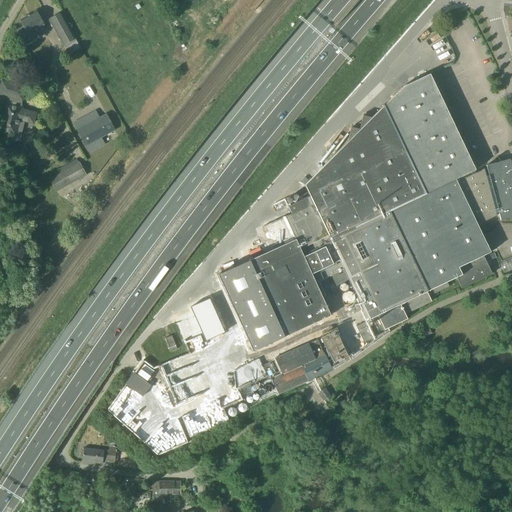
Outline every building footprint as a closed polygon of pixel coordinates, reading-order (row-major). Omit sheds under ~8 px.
[(44,24),(37,11),(20,20),(23,26),(16,30),(25,46),(37,39),(38,35),(35,29),(44,24)] [(49,19),(49,20),(68,54),(80,47),(61,12),(49,19)] [(477,225),(495,216),(486,176),(484,169),(475,173),(474,170),(475,170),(430,75),(430,74),(404,86),(371,118),(363,116),(360,129),(351,128),(348,141),(305,185),(310,196),(289,207),(292,214),(285,217),(295,239),(250,260),(249,259),(249,260),(217,275),(251,349),(283,335),(284,337),(330,316),(315,282),(330,275),(335,287),(340,289),(340,290),(341,291),(342,292),(343,292),(344,292),(345,292),(346,291),(347,290),(347,289),(347,288),(347,287),(352,285),(369,321),(379,316),(382,321),(385,329),(406,318),(404,314),(431,301),(426,291),(432,289),(434,294),(449,287),(447,282),(456,277),(462,288),(492,274),(483,256),(490,252),(477,225)] [(0,90),(0,94),(9,97),(18,99),(20,99),(23,100),(26,87),(23,86),(12,84),(2,81),(0,90)] [(22,108),(6,104),(4,114),(3,114),(2,121),(0,130),(0,131),(15,135),(18,127),(22,128),(24,121),(33,123),(36,114),(22,110),(22,108)] [(73,136),(82,152),(111,136),(102,121),(73,136)] [(85,176),(76,159),(53,172),(55,175),(48,179),(56,192),(85,176)] [(489,176),(486,176),(495,216),(499,214),(501,220),(511,217),(511,166),(510,160),(510,159),(486,165),(489,176)] [(342,297),(342,298),(342,299),(342,300),(343,301),(344,302),(345,303),(346,304),(347,304),(348,304),(349,304),(350,304),(351,303),(352,302),(353,301),(353,300),(354,299),(354,298),(354,297),(353,296),(353,295),(352,294),(351,293),(350,293),(349,292),(348,292),(347,292),(346,293),(344,293),(344,294),(343,295),(342,296),(342,297)] [(229,339),(213,297),(190,306),(194,316),(179,322),(191,354),(229,339)] [(366,322),(356,327),(364,342),(373,338),(366,322)] [(340,330),(341,332),(342,334),(345,340),(346,343),(351,353),(365,346),(354,323),(340,330)] [(502,323),(489,326),(493,341),(506,337),(502,323)] [(342,334),(341,332),(338,333),(336,328),(323,334),(324,337),(321,338),(333,363),(348,356),(342,345),(341,342),(338,337),(340,336),(339,335),(342,334)] [(170,352),(177,349),(171,335),(165,338),(170,352)] [(332,369),(325,354),(315,358),(308,343),(274,358),(281,373),(271,378),(278,394),(313,379),(332,369)] [(165,364),(180,402),(205,393),(189,381),(188,380),(182,382),(185,385),(187,391),(182,393),(180,385),(181,383),(177,380),(178,377),(174,374),(188,355),(165,364)] [(319,393),(324,401),(330,397),(325,389),(319,393)] [(103,461),(115,463),(116,452),(84,448),(82,461),(103,464),(103,461)] [(181,496),(181,482),(159,482),(152,482),(152,489),(152,500),(153,511),(161,511),(161,504),(165,504),(165,500),(166,500),(166,497),(181,496)]
